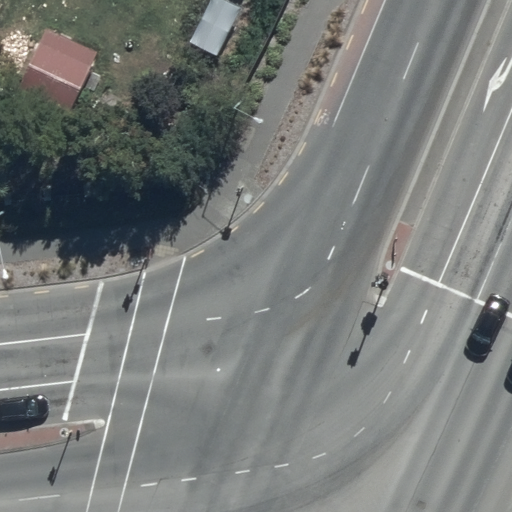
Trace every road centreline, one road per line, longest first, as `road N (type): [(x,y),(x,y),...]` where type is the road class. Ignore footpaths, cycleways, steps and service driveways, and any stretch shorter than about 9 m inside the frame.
road 1 (secondary): [(294,332),(435,0)]
road 2 (secondary): [(0,366),(294,332)]
road 3 (secondary): [(237,471),(0,502)]
road 4 (secondary): [(454,425),(237,471)]
road 5 (secondary): [(294,332),(454,425)]
road 6 (secondary): [(237,471),(294,332)]
road 7 (secondary): [(511,287),(454,425)]
